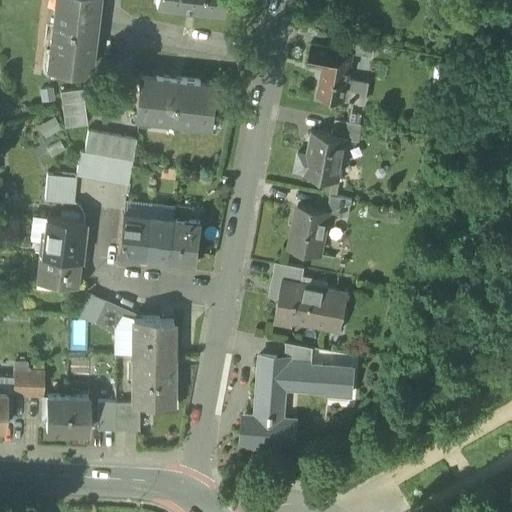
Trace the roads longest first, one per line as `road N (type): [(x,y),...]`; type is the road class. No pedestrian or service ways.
road 1 (residential): [(225,293),(270,55)]
road 2 (residential): [(187,486),(225,293)]
road 3 (residential): [(187,486),(0,473)]
road 4 (residential): [(225,293),(99,278),(104,237)]
road 5 (residential): [(270,55),(135,34)]
